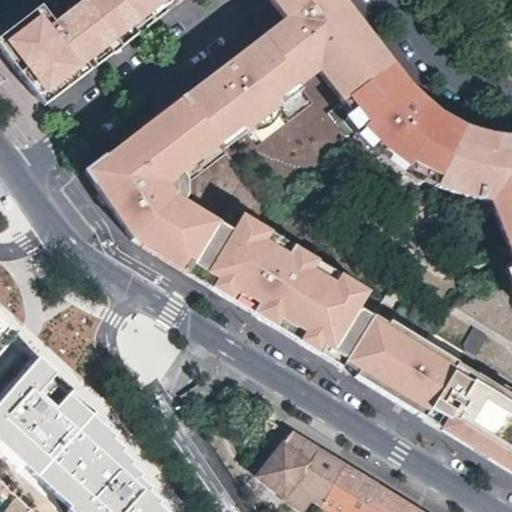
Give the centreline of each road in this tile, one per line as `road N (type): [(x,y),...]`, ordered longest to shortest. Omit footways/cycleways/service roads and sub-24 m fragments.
road 1 (secondary): [(498,511),(151,298)]
road 2 (residential): [(255,0),(17,174)]
road 3 (residential): [(107,342),(215,511)]
road 4 (residential): [(393,0),(457,76),(511,96)]
road 5 (residential): [(107,342),(49,317),(5,251)]
road 6 (secondary): [(151,298),(89,260),(46,214)]
